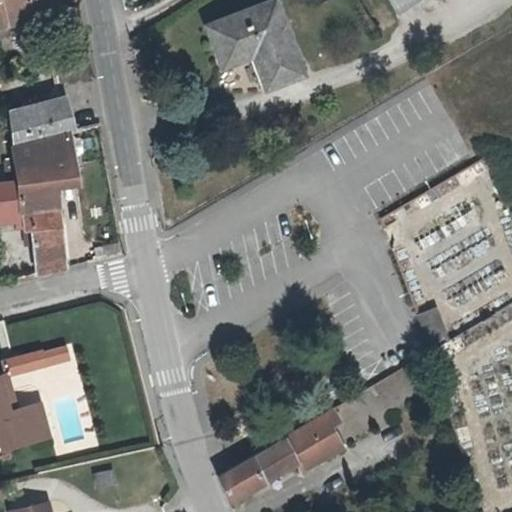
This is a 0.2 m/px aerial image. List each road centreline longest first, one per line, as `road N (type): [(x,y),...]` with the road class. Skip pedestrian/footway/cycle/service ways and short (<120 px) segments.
road 1 (tertiary): [(152,264),(100,0)]
road 2 (tertiary): [(214,511),(178,396),(152,264)]
road 3 (unknown): [(203,486),(162,490),(123,507),(80,466),(54,462),(31,466),(0,492)]
road 4 (residential): [(0,299),(152,264)]
